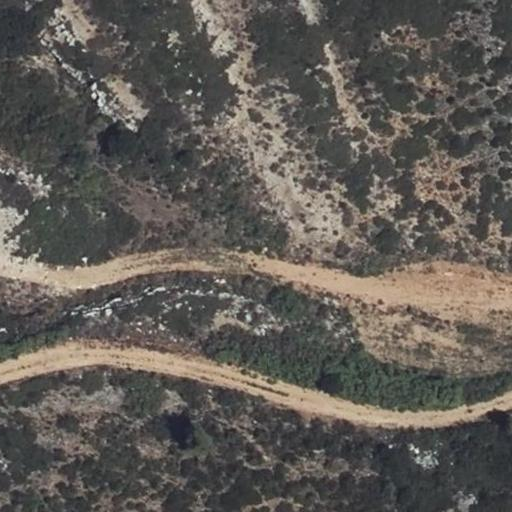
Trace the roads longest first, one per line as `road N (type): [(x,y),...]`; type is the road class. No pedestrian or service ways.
road 1 (track): [(0,382),(135,361),(412,423),(470,417),(511,401)]
road 2 (track): [(0,268),(94,281),(141,266),(229,259),(511,317)]
